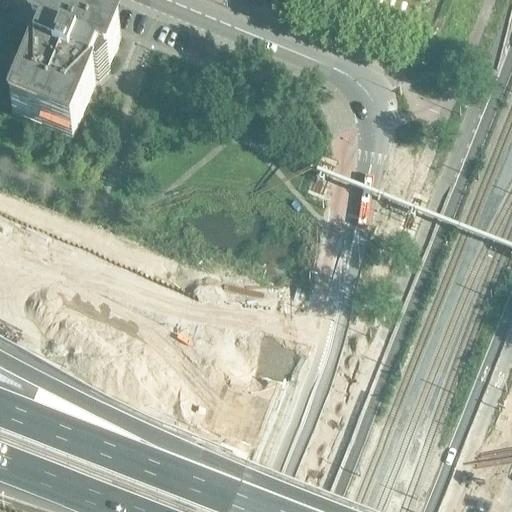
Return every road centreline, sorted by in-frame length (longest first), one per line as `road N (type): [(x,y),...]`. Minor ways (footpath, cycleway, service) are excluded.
road 1 (unclassified): [(264,511),(321,367),(379,127),(372,101),(333,69),(166,0)]
road 2 (motorway): [(511,492),(0,293)]
road 3 (secondary): [(511,34),(321,511)]
road 4 (motorway): [(492,511),(133,378)]
road 5 (secondary): [(438,511),(511,324)]
road 6 (motorway): [(133,378),(0,324)]
road 7 (motorway): [(133,378),(0,339)]
road 8 (motorway): [(0,465),(126,511)]
